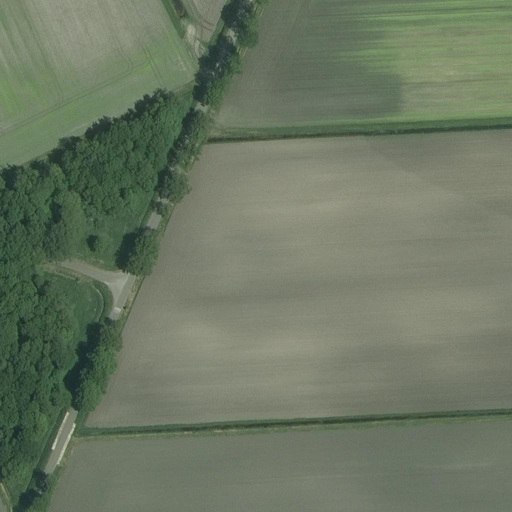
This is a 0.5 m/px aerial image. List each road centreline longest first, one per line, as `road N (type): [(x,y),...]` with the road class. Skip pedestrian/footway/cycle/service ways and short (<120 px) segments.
road 1 (unclassified): [(125,289),(247,0)]
road 2 (unclassified): [(32,511),(125,289)]
road 3 (unclassified): [(0,257),(56,261),(125,289)]
